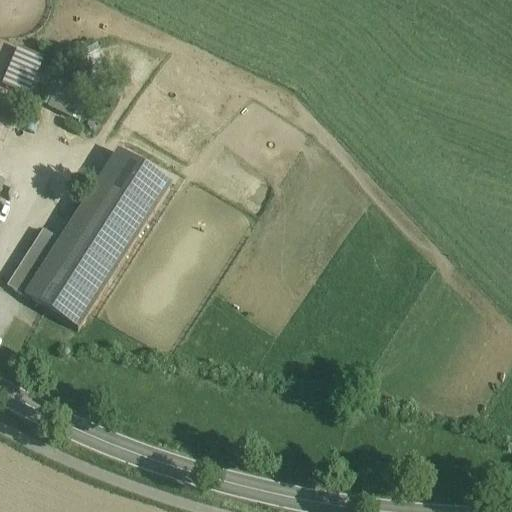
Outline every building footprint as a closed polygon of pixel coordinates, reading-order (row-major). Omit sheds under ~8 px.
[(119,86),(96,44),(74,56),(97,98),(119,86)] [(45,51),(25,96),(39,103),(52,73),(60,57),(45,51)] [(39,103),(76,119),(89,90),(52,73),(39,103)] [(63,243),(27,300),(78,332),(171,187),(120,155),(63,243)] [(45,232),(9,288),(27,300),(63,243),(45,232)]
